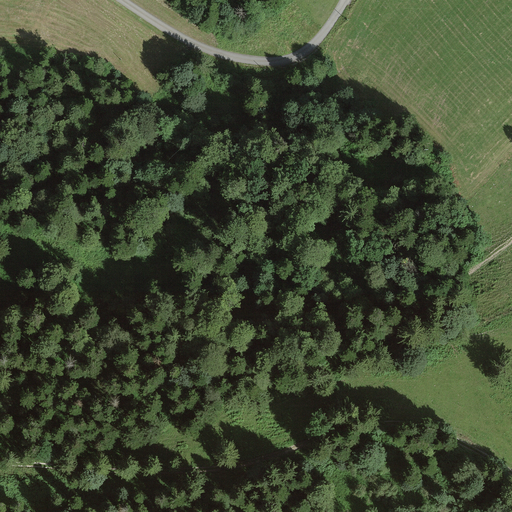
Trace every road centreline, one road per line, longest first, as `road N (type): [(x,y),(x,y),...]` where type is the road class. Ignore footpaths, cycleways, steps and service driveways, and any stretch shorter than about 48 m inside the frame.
road 1 (track): [(0,465),(218,471),(378,424),(441,433),(511,476)]
road 2 (track): [(121,0),(210,52),(281,63),(315,42),(346,0)]
